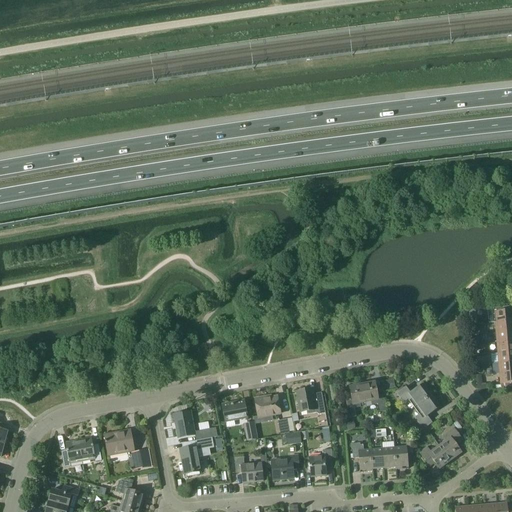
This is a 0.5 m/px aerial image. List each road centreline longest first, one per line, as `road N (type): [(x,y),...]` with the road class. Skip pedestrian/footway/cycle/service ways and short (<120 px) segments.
road 1 (motorway): [(0,197),(511,123)]
road 2 (motorway): [(511,96),(0,168)]
road 3 (residential): [(503,448),(455,367),(431,352),(150,397)]
road 4 (residential): [(150,397),(52,421),(31,454),(15,511)]
road 5 (residential): [(238,503),(433,498)]
